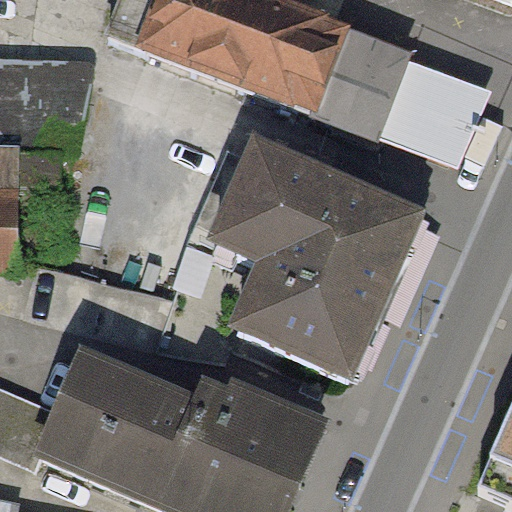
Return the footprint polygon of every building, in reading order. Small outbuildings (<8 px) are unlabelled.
[(461,174),(486,105),(256,23),(264,0),(460,0),(511,18),(511,0),(149,0),(125,70),(371,157),(376,144),(461,174)] [(94,159),(93,66),(0,67),(0,276),(10,276),(9,160),(94,159)] [(352,377),(420,223),(258,152),(219,241),(269,263),(240,328),(352,377)] [(0,454),(140,511),(298,511),(321,457),(186,402),(175,426),(55,377),(41,413),(0,396),(0,454)] [(511,424),(479,497),(511,511),(511,424)]
